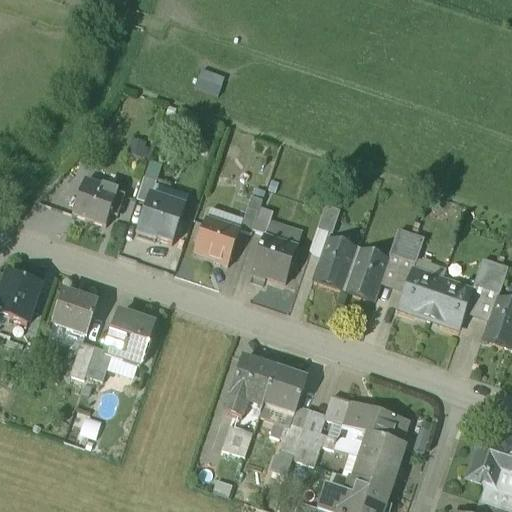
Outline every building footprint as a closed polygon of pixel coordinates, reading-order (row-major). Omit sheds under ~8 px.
[(126,158),(141,160),(144,145),(129,142),(126,158)] [(149,166),(144,180),(154,184),(160,169),(149,166)] [(154,184),(144,180),(136,203),(147,207),(149,200),(150,200),(156,185),(154,184)] [(123,198),(83,184),(71,218),(104,230),(108,218),(115,220),(123,198)] [(150,200),(149,200),(147,207),(136,239),(154,245),(155,243),(171,249),(184,212),(150,200)] [(260,212),(248,208),(240,230),(252,234),(260,212)] [(339,214),(324,208),(316,232),(331,237),(339,214)] [(272,216),(260,212),(252,234),(264,238),(265,239),(269,226),(272,216)] [(238,235),(206,225),(207,224),(205,224),(194,257),(194,258),(195,257),(214,264),(214,266),(227,271),(239,235),(238,235)] [(301,237),(269,226),(265,239),(264,238),(263,241),(298,253),(301,237)] [(396,234),(388,258),(401,262),(410,239),(396,234)] [(422,243),(410,239),(401,262),(414,267),(422,243)] [(298,253),(263,241),(251,279),(286,290),(298,253)] [(357,252),(326,241),(312,279),(343,290),(357,252)] [(357,252),(343,290),(375,301),(388,263),(357,252)] [(494,268),(481,264),(473,288),(486,292),(494,268)] [(507,273),(494,268),(486,292),(499,297),(507,273)] [(442,281),(411,271),(398,309),(429,320),(442,281)] [(40,289),(8,278),(0,302),(0,319),(27,329),(40,289)] [(473,292),(442,281),(429,320),(459,330),(473,292)] [(97,308),(62,296),(51,328),(69,334),(86,340),(97,308)] [(511,306),(496,301),(483,338),(511,348),(511,306)] [(153,327),(118,315),(105,354),(103,359),(110,361),(122,365),(124,359),(140,365),(153,327)] [(69,334),(52,328),(50,336),(66,342),(69,334)] [(94,351),(81,347),(73,369),(87,374),(94,351)] [(105,354),(95,351),(94,351),(87,374),(85,380),(102,385),(110,361),(103,359),(105,354)] [(274,374),(243,363),(224,415),(240,420),(245,406),(261,411),(274,374)] [(306,385),(274,374),(261,411),(293,422),(306,385)] [(326,417),(324,423),(343,429),(350,407),(331,401),(326,417)] [(409,427),(350,407),(343,429),(338,443),(334,454),(360,463),(369,438),(402,449),(409,427)] [(299,442),(316,447),(319,437),(324,423),(326,417),(309,412),(302,433),(299,442)] [(289,428),(280,454),(293,459),(299,442),(302,433),(289,428)] [(252,438),(229,430),(221,453),(244,461),(252,438)] [(338,443),(319,437),(316,447),(321,449),(334,454),(338,443)] [(360,463),(353,483),(389,495),(404,450),(402,449),(369,438),(360,463)] [(511,511),(511,443),(499,439),(497,445),(479,439),(464,483),(489,491),(483,507),(496,511),(511,511)] [(316,447),(299,442),(293,459),(292,463),(314,470),(321,449),(316,447)] [(340,511),(389,511),(390,510),(384,508),(389,495),(353,483),(351,483),(345,499),(340,511)] [(333,495),(329,497),(326,500),(323,503),(320,506),(317,511),(340,511),(345,499),(341,498),(333,495)]
